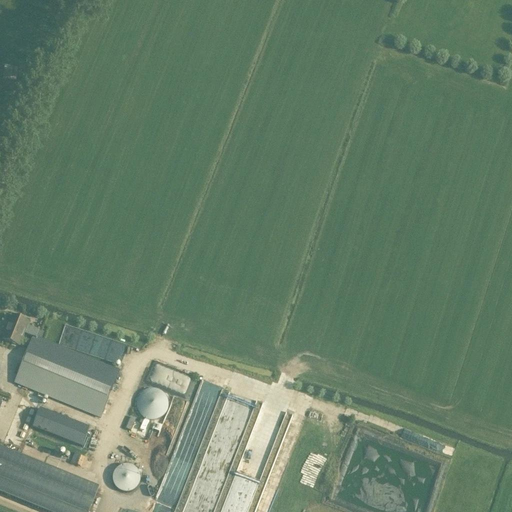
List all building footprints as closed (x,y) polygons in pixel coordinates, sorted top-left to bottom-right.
[(4,80),(18,81),(18,68),(5,67),(4,80)] [(12,317),(3,340),(19,346),(24,334),(33,338),(14,383),(101,418),(119,372),(36,338),(39,331),(27,326),(28,323),(12,317)] [(66,324),(59,345),(89,356),(97,336),(66,324)] [(149,380),(186,392),(192,374),(154,362),(149,380)] [(142,419),(168,418),(166,389),(141,391),(142,419)] [(192,404),(176,460),(179,461),(186,458),(189,459),(191,458),(197,460),(202,457),(203,461),(206,449),(204,450),(198,436),(194,435),(196,431),(192,422),(196,420),(200,406),(192,404)] [(40,409),(33,428),(82,448),(90,429),(40,409)] [(439,442),(437,451),(450,455),(453,446),(439,442)] [(89,511),(99,489),(0,448),(0,494),(43,511),(89,511)] [(94,469),(96,461),(73,456),(71,464),(94,469)] [(113,478),(113,480),(113,481),(113,482),(113,484),(114,485),(114,486),(115,487),(116,488),(117,489),(118,490),(119,491),(120,492),(121,492),(122,493),(124,493),(125,493),(126,493),(128,493),(129,493),(130,493),(131,493),(133,492),(134,491),(135,491),(136,490),(137,489),(138,488),(139,487),(139,486),(140,484),(140,483),(140,482),(140,480),(140,478),(140,477),(140,475),(139,475),(139,473),(138,472),(137,471),(136,470),(135,469),(134,468),(133,468),(132,467),(131,467),(129,466),(127,466),(125,466),(124,466),(122,466),(121,467),(120,468),(118,469),(117,469),(117,470),(116,471),(115,472),(114,473),(114,474),(113,475),(113,477),(113,478)] [(162,488),(157,504),(175,510),(181,494),(162,488)]
